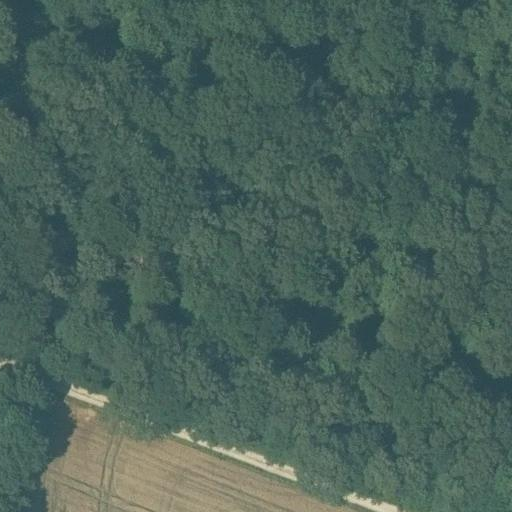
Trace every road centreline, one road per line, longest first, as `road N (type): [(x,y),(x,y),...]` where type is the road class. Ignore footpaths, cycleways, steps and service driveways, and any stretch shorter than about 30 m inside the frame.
road 1 (track): [(511,398),(0,211)]
road 2 (track): [(0,361),(418,511)]
